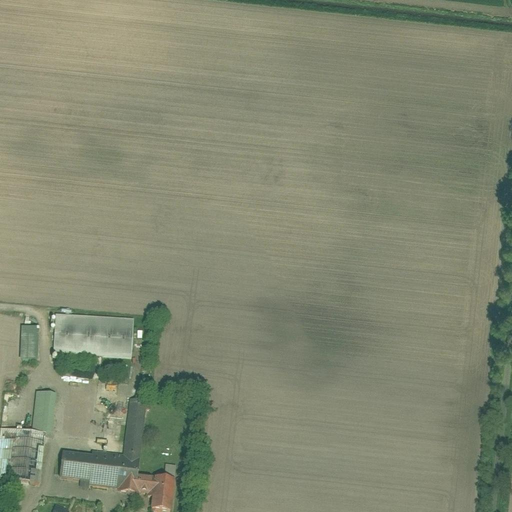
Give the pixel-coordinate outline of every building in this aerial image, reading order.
[(132,322),(58,317),(55,356),(130,361),(132,322)] [(24,330),(24,363),(42,363),(42,330),(24,330)] [(50,437),(55,395),(35,393),(30,435),(44,437),(50,437)] [(146,403),(130,402),(124,458),(140,459),(146,403)] [(30,435),(0,431),(0,483),(37,488),(44,437),(30,435)] [(61,455),(59,479),(80,482),(80,487),(117,491),(117,494),(136,496),(138,477),(140,459),(124,458),(90,454),(90,458),(61,455)] [(148,511),(157,511),(169,511),(173,481),(138,477),(136,496),(149,497),(148,511)]
